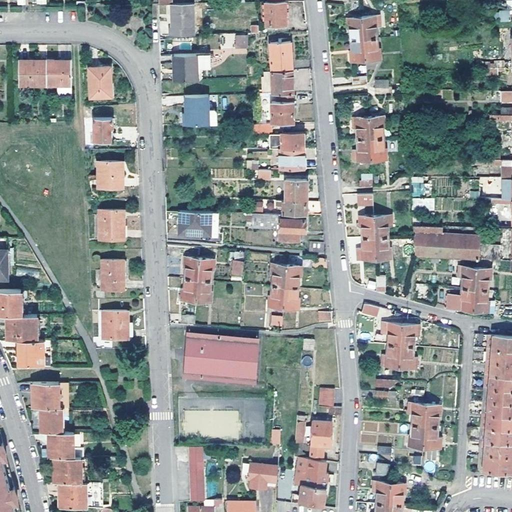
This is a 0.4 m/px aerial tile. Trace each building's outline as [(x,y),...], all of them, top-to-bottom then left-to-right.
[(180,1),(174,1),(172,0),(172,25),(193,24),(193,1),(180,1)] [(269,1),(264,1),(265,27),(287,26),(286,1),(284,1),(269,1)] [(502,17),(501,21),(511,19),(511,16),(511,10),(502,10),(501,12),(491,13),(492,15),(489,15),(488,19),(502,17)] [(362,17),(364,39),(377,37),(376,28),(381,27),(380,16),(375,17),(362,17)] [(352,40),(364,39),(362,17),(350,18),(347,18),(348,29),(351,29),(352,40)] [(238,35),(239,47),(247,47),(247,35),(238,35)] [(364,39),(366,60),(379,59),(377,37),(364,39)] [(353,61),(366,60),(364,39),(352,40),(352,50),(350,50),(351,61),(353,61)] [(272,72),(293,71),(292,41),(271,42),(272,72)] [(197,55),(175,55),(175,81),(197,80),(197,55)] [(47,86),(47,61),(21,61),(20,86),(33,86),(47,86)] [(60,95),(73,95),(72,61),(47,61),(47,86),(61,87),(60,95)] [(91,69),(91,99),(112,98),(112,67),(91,69)] [(295,93),(293,71),(272,72),(273,94),(281,94),(295,93)] [(354,85),(368,83),(367,76),(354,77),(354,85)] [(511,89),(502,90),(501,98),(511,97),(511,89)] [(295,123),(295,93),(281,94),(281,102),(273,102),(273,124),(295,123)] [(356,108),(368,107),(368,94),(355,95),(356,108)] [(208,96),(186,96),(186,112),(187,125),(210,125),(218,124),(217,112),(215,109),(210,110),(210,96),(208,96)] [(358,140),(370,139),(369,117),(357,118),(353,118),(354,128),(357,128),(358,140)] [(370,139),(384,138),(382,117),(369,117),(370,139)] [(113,128),(113,118),(94,118),(94,132),(94,142),(111,141),(111,131),(111,128),(113,128)] [(258,124),(252,124),(252,134),(265,134),(265,131),(273,131),(273,124),(260,124),(258,124)] [(282,148),(305,148),(304,132),(283,133),(282,134),(282,148)] [(280,149),(282,148),(282,134),(271,134),(271,148),(280,149)] [(385,160),(384,138),(370,139),(372,160),(385,160)] [(359,161),(372,160),(370,139),(358,140),(358,149),(353,150),(354,161),(359,161)] [(387,142),(388,151),(396,151),(396,141),(387,142)] [(305,169),(305,148),(282,148),(280,149),(281,168),(305,169)] [(247,161),(247,169),(257,169),(258,161),(247,161)] [(99,162),(99,189),(123,189),(123,163),(99,162)] [(511,167),(503,167),(503,178),(511,178),(511,167)] [(412,177),(412,196),(424,195),(423,177),(412,177)] [(501,190),(500,177),(481,177),(481,190),(501,190)] [(286,200),(307,201),(307,180),(286,179),(286,200)] [(360,188),(373,187),(373,179),(362,180),(360,180),(360,188)] [(391,193),(412,191),(411,184),(391,186),(391,193)] [(412,198),(412,211),(434,211),(434,198),(412,198)] [(506,198),(492,199),(492,207),(506,206),(506,198)] [(321,212),(320,200),(307,201),(286,200),(278,200),(278,205),(284,206),(284,213),(306,214),(307,209),(321,212)] [(101,211),(100,240),(124,241),(124,211),(101,211)] [(220,212),(181,211),(181,234),(201,234),(201,233),(212,233),(219,234),(219,225),(220,212)] [(255,213),(254,213),(254,221),(253,226),(271,227),(271,222),(280,222),(280,240),(297,240),(297,231),(306,231),(307,219),(280,218),(280,214),(263,213),(255,213)] [(375,216),(376,237),(389,237),(388,226),(393,226),(393,215),(388,215),(375,216)] [(363,238),(376,237),(375,216),(362,216),(359,216),(360,227),(362,227),(363,238)] [(511,226),(502,227),(501,236),(481,235),(481,226),(414,226),(415,235),(416,256),(479,259),(511,259),(511,226)] [(364,259),(377,258),(376,237),(363,238),(363,247),(358,248),(359,259),(364,259)] [(376,237),(377,258),(390,258),(389,237),(376,237)] [(311,251),(323,252),(325,244),(312,243),(311,251)] [(6,251),(0,250),(0,279),(8,279),(6,251)] [(186,278),(198,278),(201,258),(185,256),(183,268),(187,268),(186,278)] [(198,278),(211,280),(213,259),(201,258),(198,278)] [(234,273),(243,274),(244,261),(235,261),(234,273)] [(103,262),(103,289),(124,291),(124,262),(103,262)] [(272,306),(283,307),(297,308),(299,286),(301,266),(287,264),(275,263),(273,284),(272,306)] [(463,288),(477,289),(478,268),(465,266),(460,266),(459,277),(464,277),(463,288)] [(478,268),(477,289),(489,290),(491,269),(478,268)] [(196,301),(198,278),(186,278),(185,288),(182,288),(181,299),(196,301)] [(211,280),(198,278),(196,301),(210,302),(211,280)] [(385,279),(376,279),(376,291),(385,294),(385,279)] [(476,310),(477,289),(463,288),(462,296),(451,295),(450,308),(476,310)] [(477,289),(476,310),(487,311),(489,290),(477,289)] [(28,291),(0,291),(0,315),(8,316),(28,316),(28,291)] [(378,318),(380,309),(375,308),(365,306),(363,315),(378,318)] [(103,311),(102,338),(127,339),(127,312),(103,311)] [(318,311),(318,321),(331,321),(331,311),(318,311)] [(194,323),(195,315),(182,313),(182,322),(194,323)] [(37,341),(38,315),(28,316),(8,316),(6,341),(18,341),(37,341)] [(271,315),(270,326),(282,326),(283,315),(271,315)] [(382,366),(387,366),(399,366),(412,367),(417,368),(418,357),(413,356),(415,336),(420,337),(421,326),(416,325),(402,324),(385,322),(383,334),(389,335),(387,355),(382,355),(382,366)] [(189,335),(187,374),(255,377),(255,339),(189,335)] [(493,348),(507,349),(508,336),(488,335),(487,347),(493,348)] [(303,339),(303,349),(314,350),(314,339),(303,339)] [(37,341),(18,341),(18,366),(50,365),(50,341),(37,341)] [(487,360),(491,361),(494,362),(506,363),(507,349),(493,348),(487,347),(487,348),(487,360)] [(491,375),(504,376),(506,363),(494,362),(491,361),(487,360),(487,362),(486,373),(490,373),(491,375)] [(485,374),(485,386),(489,386),(489,388),(504,389),(504,376),(491,375),(490,373),(486,373),(485,374)] [(394,387),(394,379),(376,379),(376,387),(394,387)] [(58,407),(59,383),(31,383),(31,407),(39,407),(58,407)] [(66,407),(67,383),(59,383),(58,407),(61,407),(66,407)] [(489,402),(503,402),(504,389),(489,388),(489,386),(485,386),(485,388),(484,399),(488,401),(489,402)] [(330,414),(342,415),(342,407),(334,406),(336,389),(321,388),(319,406),(331,408),(330,414)] [(511,389),(504,389),(503,402),(511,403),(511,389)] [(396,399),(396,392),(374,390),(373,397),(396,399)] [(484,402),(483,412),(487,413),(488,414),(502,415),(503,402),(489,402),(488,401),(484,399),(484,402)] [(511,403),(503,402),(502,415),(511,415),(511,403)] [(413,415),(410,446),(424,447),(436,448),(441,448),(442,437),(437,436),(439,406),(427,404),(414,403),(409,403),(408,414),(413,415)] [(58,407),(39,407),(39,432),(47,432),(61,432),(61,407),(58,407)] [(200,422),(201,412),(190,410),(189,421),(200,422)] [(238,434),(238,411),(210,411),(211,435),(238,434)] [(501,428),(502,415),(488,414),(487,413),(483,412),(483,414),(483,425),(501,428)] [(511,415),(502,415),(501,428),(511,429),(511,415)] [(314,420),(312,455),(323,456),(323,445),(330,446),(331,422),(314,420)] [(482,427),(481,440),(482,439),(485,439),(486,441),(500,442),(501,428),(483,425),(482,427)] [(511,429),(501,428),(500,442),(511,442),(511,429)] [(280,444),(280,429),(271,429),(271,444),(280,444)] [(73,457),(73,433),(61,432),(47,432),(47,457),(52,457),(73,457)] [(0,511),(14,511),(13,505),(0,438),(0,511)] [(499,455),(500,442),(486,441),(484,453),(485,454),(499,455)] [(511,442),(500,442),(499,455),(511,455),(511,442)] [(190,445),(190,449),(190,499),(204,499),(203,450),(204,445),(190,445)] [(281,446),(280,459),(279,472),(290,473),(290,460),(285,459),(286,447),(281,446)] [(480,454),(479,469),(497,470),(499,455),(485,454),(484,453),(480,452),(480,454)] [(421,465),(422,456),(413,455),(413,464),(421,465)] [(511,455),(499,455),(497,470),(511,471),(511,455)] [(73,457),(52,457),(51,482),(58,482),(86,481),(86,457),(73,457)] [(301,485),(299,500),(324,504),(328,474),(324,473),(327,462),(301,457),(300,457),(298,468),(306,470),(304,482),(299,482),(299,485),(301,485)] [(377,463),(375,474),(388,475),(390,465),(377,463)] [(251,486),(276,487),(278,466),(250,464),(249,478),(252,478),(251,486)] [(279,473),(278,488),(293,488),(294,475),(279,473)] [(93,506),(92,503),(92,481),(86,481),(58,482),(59,507),(93,506)] [(401,511),(402,504),(404,484),(390,483),(379,482),(374,481),(373,492),(377,493),(376,502),(375,511),(401,511)] [(228,502),(228,511),(255,511),(255,502),(228,502)]
